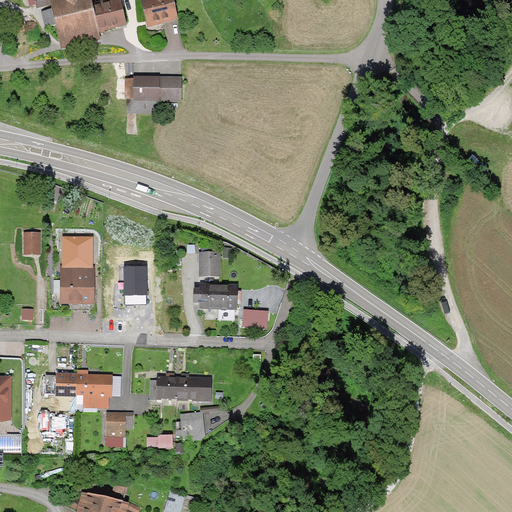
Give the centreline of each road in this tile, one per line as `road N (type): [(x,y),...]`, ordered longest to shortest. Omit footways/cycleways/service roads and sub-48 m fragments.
road 1 (unclassified): [(0,69),(173,56),(370,56)]
road 2 (secondary): [(291,250),(161,191),(0,141)]
road 3 (track): [(459,366),(466,342),(440,278),(432,202),(446,125),(473,114)]
road 4 (residential): [(0,335),(274,343)]
road 5 (secondary): [(511,408),(291,250)]
road 6 (tertiary): [(291,250),(370,56)]
road 7 (track): [(357,511),(400,474),(435,348)]
